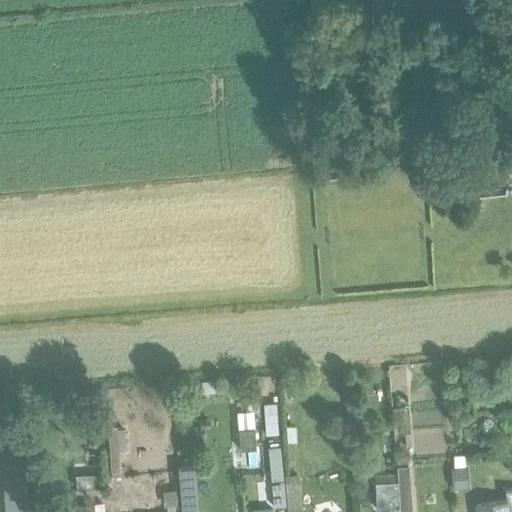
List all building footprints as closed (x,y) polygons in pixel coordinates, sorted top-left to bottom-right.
[(430,369),(410,371),(412,387),(432,386),(430,369)] [(259,398),(236,400),(239,447),(256,446),(253,407),(260,407),(259,398)] [(276,400),(263,401),(265,432),(278,431),(276,400)] [(19,421),(5,422),(6,447),(20,447),(19,421)] [(117,424),(107,424),(111,477),(121,477),(119,450),(129,449),(128,433),(125,433),(125,426),(117,427),(117,424)] [(271,479),(283,477),(280,443),(278,443),(278,439),(270,440),(270,444),(268,444),(271,479)] [(397,470),(400,511),(412,511),(407,452),(396,453),(397,470)] [(453,464),(451,464),(452,486),(469,485),(467,463),(465,463),(465,452),(453,453),(453,464)] [(29,511),(25,458),(1,459),(4,511),(29,511)] [(199,511),(196,463),(179,464),(182,511),(199,511)] [(101,470),(76,471),(76,485),(101,485),(101,470)] [(400,511),(397,470),(374,471),(377,506),(388,505),(388,511),(400,511)] [(299,472),(284,473),(288,506),(302,504),(299,472)] [(283,477),(271,479),(273,504),(285,503),(283,477)] [(475,511),(511,511),(511,485),(505,487),(506,497),(474,501),(475,511)] [(43,511),(41,493),(29,494),(30,511),(43,511)] [(95,511),(94,501),(78,502),(78,511),(95,511)]
